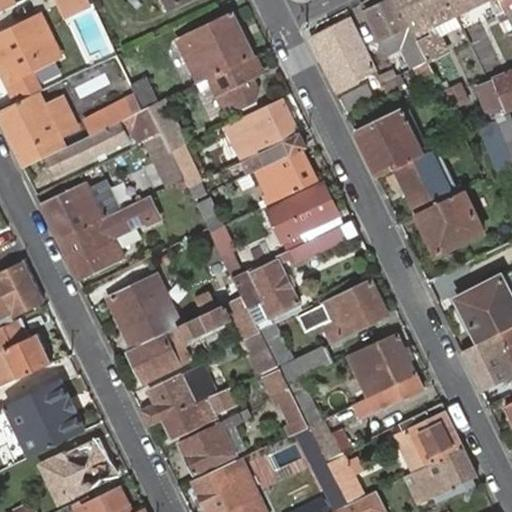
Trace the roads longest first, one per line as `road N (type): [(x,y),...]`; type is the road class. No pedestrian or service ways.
road 1 (residential): [(282,24),(511,499)]
road 2 (residential): [(0,162),(171,511)]
